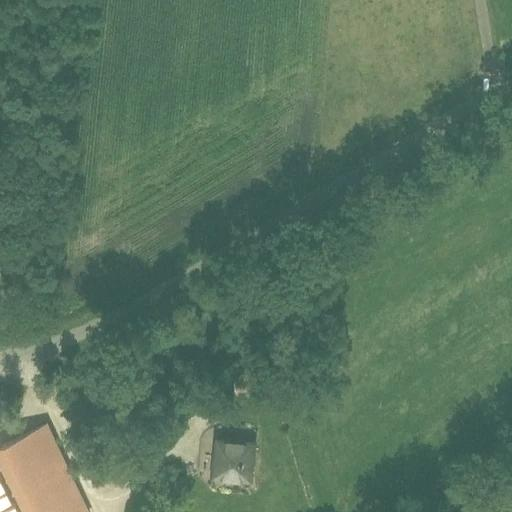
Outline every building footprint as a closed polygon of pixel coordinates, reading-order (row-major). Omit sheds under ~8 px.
[(235,369),(236,398),(268,397),(277,396),(276,367),(235,369)] [(230,398),(233,398),(233,381),(216,382),(217,399),(230,398)] [(201,394),(202,409),(213,409),(213,394),(201,394)] [(88,511),(47,422),(3,443),(35,511),(88,511)] [(249,478),(252,444),(218,440),(216,461),(212,460),(211,472),(215,473),(215,474),(234,476),(233,480),(245,481),(245,478),(249,478)]
